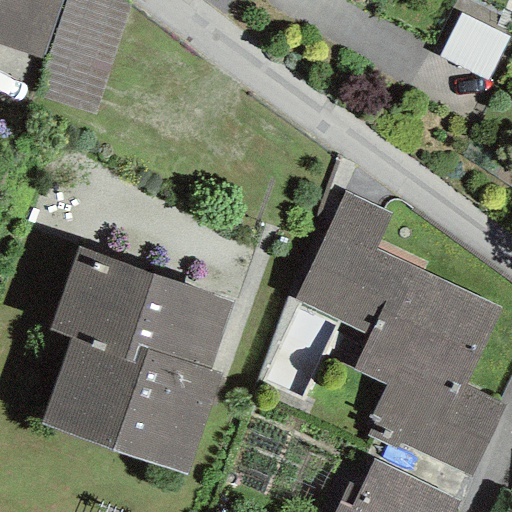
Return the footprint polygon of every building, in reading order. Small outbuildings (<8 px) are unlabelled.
[(0,0),(0,45),(40,59),(59,0),(0,0)] [(127,7),(117,0),(66,0),(37,94),(95,117),(127,7)] [(460,13),(438,57),(485,80),(508,37),(460,13)] [(470,477),(503,406),(464,385),(499,308),(374,248),(389,214),(344,191),(294,300),(369,336),(352,369),(384,385),(365,426),(371,428),(366,436),(395,450),(399,442),(470,477)] [(232,303),(76,248),(47,330),(70,337),(41,425),(186,474),(220,374),(209,370),(232,303)] [(348,483),(333,511),(452,511),(457,502),(372,459),(359,488),(348,483)]
